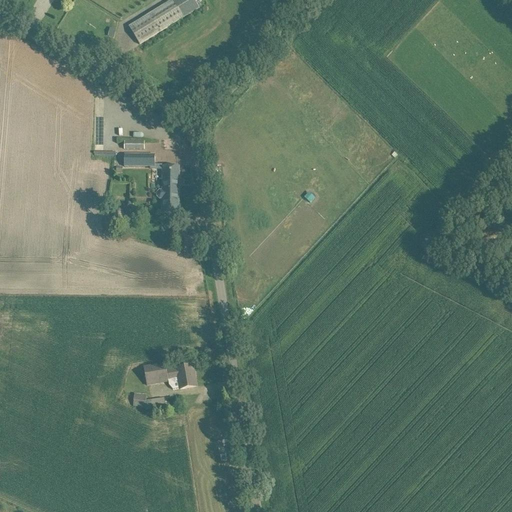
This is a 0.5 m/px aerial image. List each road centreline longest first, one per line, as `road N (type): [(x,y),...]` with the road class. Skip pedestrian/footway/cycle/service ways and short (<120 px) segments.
road 1 (unclassified): [(258,511),(192,130)]
road 2 (unclassified): [(0,3),(171,108),(192,130)]
road 3 (unclassified): [(192,130),(313,0)]
